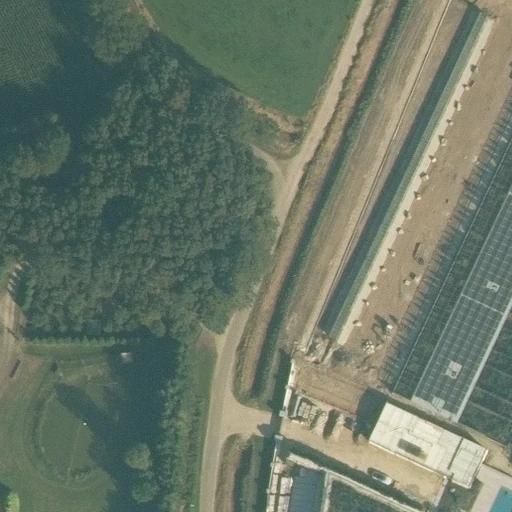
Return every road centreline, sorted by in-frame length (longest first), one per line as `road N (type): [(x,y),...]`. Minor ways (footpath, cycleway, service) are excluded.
road 1 (unclassified): [(205,511),(218,385),(277,195),(261,159),(134,80),(85,0)]
road 2 (track): [(277,195),(320,134),(374,0)]
